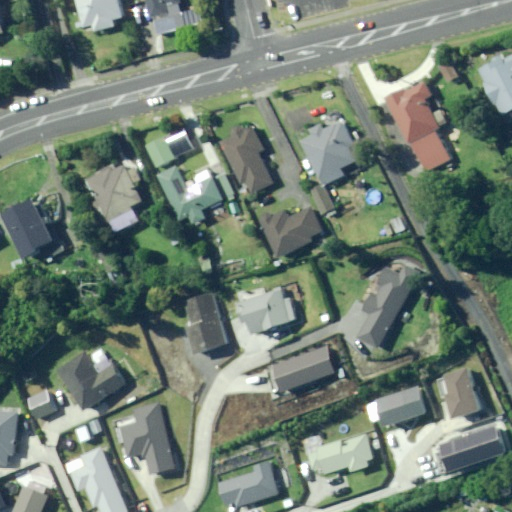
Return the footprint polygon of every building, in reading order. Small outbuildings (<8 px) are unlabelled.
[(0,0),(0,35),(13,33),(5,0),(0,0)] [(85,0),(92,28),(101,26),(103,32),(123,27),(122,20),(131,17),(126,0),(85,0)] [(152,0),(156,11),(158,18),(160,17),(175,13),(173,6),(188,2),(187,0),(152,0)] [(160,22),(164,35),(184,29),(180,16),(177,17),(160,22)] [(164,52),(162,38),(142,41),(144,54),(164,52)] [(511,55),(504,59),(502,55),(497,57),(494,59),(495,62),(481,69),(487,82),(485,83),(496,105),(498,104),(503,115),(506,113),(509,121),(511,120),(511,55)] [(439,65),(448,82),(459,77),(449,60),(442,63),(439,65)] [(433,95),(427,84),(426,81),(408,91),(406,88),(393,94),(386,98),(410,144),(412,142),(427,172),(451,159),(450,155),(437,130),(441,127),(440,126),(447,122),(445,118),(441,110),(434,114),(433,111),(437,110),(438,106),(436,103),(433,101),(429,103),(429,104),(426,99),(433,95)] [(351,147),(357,144),(344,121),(339,124),(338,123),(326,129),(323,124),(311,130),(314,135),(302,141),(324,183),(312,190),(324,215),(329,212),(331,216),(338,213),(337,211),(336,209),(338,208),(326,186),(330,184),(346,175),(343,169),(358,161),(351,147)] [(266,150),(262,142),(254,126),(246,130),(244,127),(238,125),(233,128),(232,132),(234,136),(220,143),(242,185),(247,182),(253,194),(276,183),(275,181),(270,171),(266,163),(260,153),(266,150)] [(158,168),(174,159),(177,158),(175,155),(166,136),(146,146),(158,168)] [(135,158),(137,157),(139,156),(136,150),(134,151),(132,152),(131,153),(134,158),(135,158)] [(186,157),(185,155),(185,154),(182,152),(179,152),(177,155),(177,158),(180,160),(183,160),(186,157)] [(131,174),(129,171),(126,165),(119,169),(115,171),(114,168),(90,180),(100,200),(94,203),(106,225),(115,220),(135,210),(133,207),(145,201),(136,183),(143,179),(139,170),(137,171),(131,174)] [(502,165),(485,171),(489,183),(507,177),(502,165)] [(194,181),(191,181),(185,180),(178,166),(159,175),(182,221),(192,216),(196,224),(208,218),(204,210),(206,209),(225,200),(213,176),(212,177),(208,169),(195,176),(199,184),(196,185),(194,181)] [(215,178),(226,199),(228,197),(230,201),(235,198),(233,194),(235,193),(225,173),(215,178)] [(143,187),(157,214),(171,206),(157,179),(155,180),(153,181),(150,183),(147,185),(143,187)] [(241,191),(246,200),(251,198),(246,188),(241,191)] [(339,192),(342,199),(349,196),(346,189),(339,192)] [(52,223),(48,217),(44,219),(34,199),(2,215),(25,260),(42,251),(46,260),(65,250),(52,223)] [(280,258),(315,241),(313,237),(325,231),(314,206),(312,207),(302,212),(291,218),(290,215),(288,212),(287,210),(276,215),(269,213),(264,215),(262,220),(280,258)] [(411,228),(405,217),(396,222),(402,233),(411,228)] [(175,245),(183,241),(180,235),(172,240),(175,245)] [(26,266),(23,261),(22,258),(13,263),(17,271),(26,266)] [(381,285),(385,286),(383,290),(379,289),(368,312),(376,316),(365,339),(386,349),(423,273),(408,266),(403,275),(389,269),(381,285)] [(291,301),(286,289),(244,304),(252,324),(256,323),(260,335),(303,320),(295,300),(291,301)] [(99,373),(83,350),(55,370),(85,413),(126,383),(112,363),(99,373)] [(180,469),(160,401),(135,408),(139,422),(123,427),(133,459),(146,455),(147,459),(151,458),(156,476),(180,469)] [(377,459),(368,434),(343,443),(343,440),(311,452),(317,470),(327,466),(330,474),(354,466),(356,472),(372,467),(370,461),(377,459)] [(131,511),(103,448),(69,463),(82,492),(89,488),(98,508),(102,506),(105,511),(131,511)] [(281,495),(270,460),(254,465),(256,473),(223,483),(231,510),(281,495)] [(44,511),(51,495),(24,485),(13,511),(44,511)]
